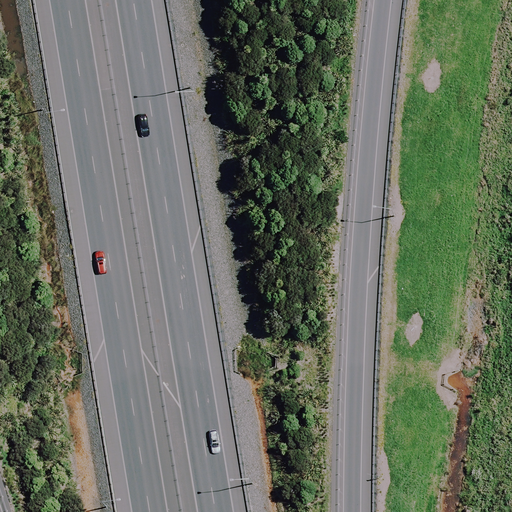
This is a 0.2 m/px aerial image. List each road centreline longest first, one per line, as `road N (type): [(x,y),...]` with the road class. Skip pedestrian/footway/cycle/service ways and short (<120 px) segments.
road 1 (motorway): [(158,511),(70,0)]
road 2 (motorway): [(133,0),(216,511)]
road 3 (motorway): [(381,0),(351,344),(351,511)]
